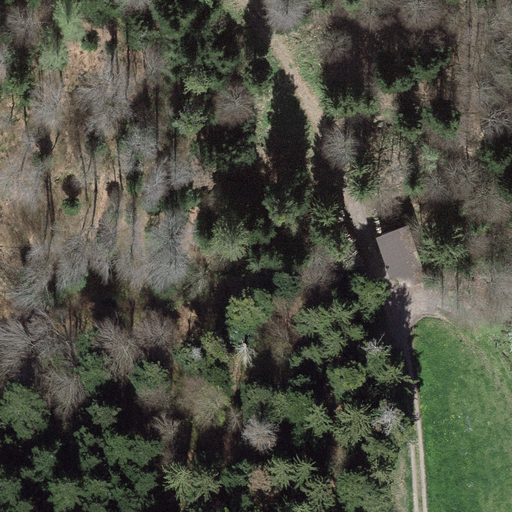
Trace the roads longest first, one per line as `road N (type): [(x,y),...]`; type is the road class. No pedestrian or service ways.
road 1 (track): [(382,286),(304,100),(230,0)]
road 2 (track): [(382,286),(408,375),(424,511)]
